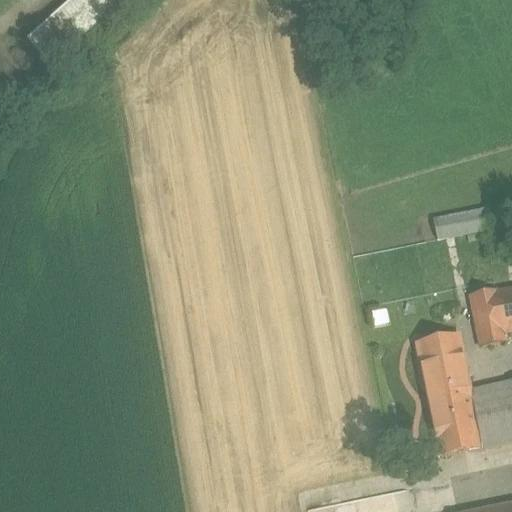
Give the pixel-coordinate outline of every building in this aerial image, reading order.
[(83,0),(33,45),(51,66),(125,0),(83,0)] [(492,210),(435,222),(439,241),(496,230),(492,210)] [(511,291),(497,294),(497,295),(474,299),(483,347),(507,343),(505,333),(511,331),(511,291)] [(460,337),(419,345),(435,424),(476,416),(471,393),(460,337)] [(511,384),(471,393),(476,416),(435,424),(442,459),(511,443),(511,384)]
